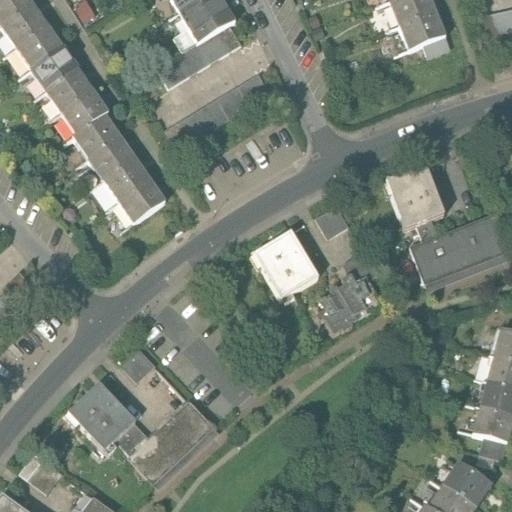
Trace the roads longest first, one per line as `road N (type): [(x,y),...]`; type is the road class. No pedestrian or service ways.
road 1 (residential): [(337,165),(210,239),(103,324)]
road 2 (residential): [(511,105),(337,165)]
road 3 (residential): [(337,165),(258,0)]
road 4 (residential): [(103,324),(0,204)]
road 5 (residential): [(103,324),(0,441)]
